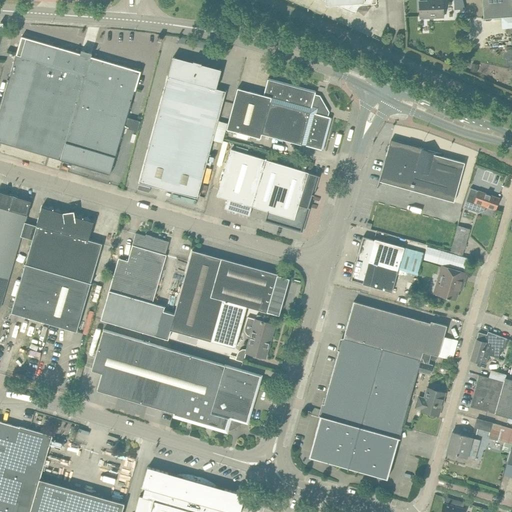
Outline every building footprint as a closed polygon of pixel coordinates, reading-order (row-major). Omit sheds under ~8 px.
[(323,0),(325,1),(326,3),(326,4),(327,5),(328,5),(335,5),(353,13),(354,13),(355,12),(356,12),(358,8),(359,6),(360,5),(362,5),(375,4),(376,4),(376,3),(377,2),(376,0),(323,0)] [(432,0),(419,1),(420,16),(428,16),(429,18),(443,17),(442,0),(432,0)] [(511,0),(482,0),(484,17),(482,17),(482,18),(492,18),(511,16),(511,0)] [(110,175),(115,156),(140,72),(91,57),(91,55),(93,55),(93,54),(88,54),(84,53),(80,50),(79,50),(81,52),(80,54),(26,38),(21,56),(16,55),(0,110),(0,141),(61,160),(110,175)] [(173,56),(164,88),(139,182),(197,198),(226,91),(216,89),(221,69),(173,56)] [(271,97),(262,134),(323,150),(332,118),(326,116),(327,112),(318,98),(314,97),(316,91),(268,78),(263,95),(271,97)] [(237,88),(226,129),(260,138),(262,134),(271,97),(263,95),(237,88)] [(454,202),(460,181),(465,163),(443,157),(444,154),(391,140),(379,181),(454,202)] [(220,186),(217,196),(227,199),(224,208),(232,211),(233,209),(236,210),(237,212),(249,216),(252,206),(251,206),(266,160),(231,149),(220,186)] [(266,160),(251,206),(252,206),(268,211),(265,221),(295,230),(301,232),(309,208),(310,208),(308,207),(312,194),(314,195),(314,194),(313,194),(318,176),(319,176),(320,176),(308,172),(299,170),(266,160)] [(495,210),(499,198),(470,188),(463,207),(479,213),(480,210),(482,210),(486,209),(487,207),(495,210)] [(0,191),(0,306),(21,236),(25,222),(31,201),(0,191)] [(59,270),(91,280),(102,243),(88,239),(94,222),(75,216),(74,210),(62,212),(41,206),(36,225),(25,222),(21,236),(32,239),(26,261),(59,270)] [(470,229),(458,225),(451,251),(463,255),(470,229)] [(357,257),(351,280),(363,283),(362,284),(382,289),(392,292),(395,281),(397,274),(416,280),(422,260),(426,244),(371,229),(366,227),(363,237),(357,257)] [(128,261),(119,258),(101,319),(167,339),(175,312),(164,309),(165,306),(153,303),(166,255),(165,254),(169,243),(163,241),(163,240),(151,236),(151,238),(136,233),(128,261)] [(221,258),(219,268),(211,295),(268,312),(269,311),(278,313),(288,279),(278,276),(279,274),(221,258)] [(59,270),(26,261),(11,312),(44,322),(59,270)] [(433,293),(450,298),(456,299),(460,284),(464,285),(467,273),(441,265),(433,293)] [(91,280),(59,270),(44,322),(77,331),(91,280)] [(375,376),(392,312),(354,301),(343,339),(347,340),(344,349),(340,347),(335,367),(323,406),(328,408),(325,417),(360,426),(375,376)] [(431,323),(392,312),(375,376),(360,426),(399,437),(402,427),(418,370),(419,371),(424,352),(431,354),(439,356),(444,337),(428,332),(431,323)] [(237,354),(236,359),(243,361),(245,352),(266,358),(275,324),(248,317),(245,327),(245,331),(247,334),(250,336),(246,349),(242,349),(239,351),(237,354)] [(103,329),(94,360),(91,370),(102,373),(97,390),(174,412),(173,415),(226,431),(228,427),(230,428),(240,422),(240,420),(247,422),(261,375),(103,329)] [(507,338),(488,331),(487,334),(478,332),(470,359),(480,362),(486,364),(489,355),(497,357),(500,348),(504,349),(507,338)] [(431,354),(424,352),(419,371),(430,374),(433,365),(429,364),(431,354)] [(476,384),(470,406),(480,409),(495,413),(505,377),(506,374),(500,372),(491,370),(488,377),(479,375),(476,384)] [(511,379),(505,377),(495,413),(508,417),(511,417),(511,379)] [(438,416),(445,393),(428,388),(424,398),(419,397),(416,407),(421,409),(421,411),(438,416)] [(360,426),(325,417),(320,415),(320,416),(313,441),(316,442),(313,451),(325,458),(324,460),(372,474),(373,472),(386,472),(389,463),(391,464),(399,438),(400,439),(400,438),(399,437),(360,426)] [(474,427),(489,431),(487,438),(488,438),(493,423),(477,419),(474,427)] [(0,420),(0,511),(30,511),(40,479),(52,435),(0,420)] [(481,440),(452,432),(447,451),(475,459),(481,440)] [(239,511),(245,494),(148,467),(142,487),(145,488),(143,496),(140,496),(134,511),(239,511)] [(40,479),(30,511),(121,511),(124,503),(40,479)] [(462,511),(464,509),(463,508),(464,502),(456,500),(451,498),(445,496),(445,497),(446,497),(444,503),(443,503),(440,511),(462,511)]
